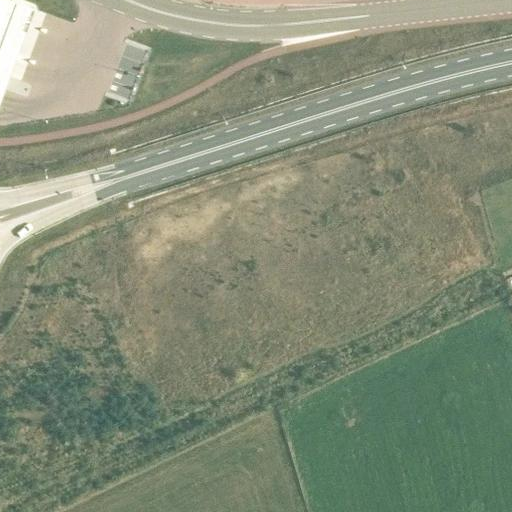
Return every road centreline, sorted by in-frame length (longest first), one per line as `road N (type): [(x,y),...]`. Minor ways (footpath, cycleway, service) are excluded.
road 1 (primary): [(511,63),(388,93),(112,181)]
road 2 (tertiary): [(128,0),(258,25),(511,0)]
road 3 (primary): [(0,240),(112,181)]
